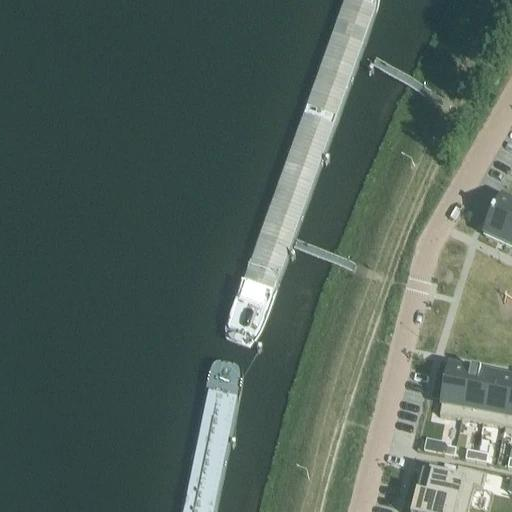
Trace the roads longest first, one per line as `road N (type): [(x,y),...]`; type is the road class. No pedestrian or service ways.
road 1 (track): [(317,511),(353,381),(427,190),(511,24)]
road 2 (residential): [(511,99),(430,242),(361,511)]
